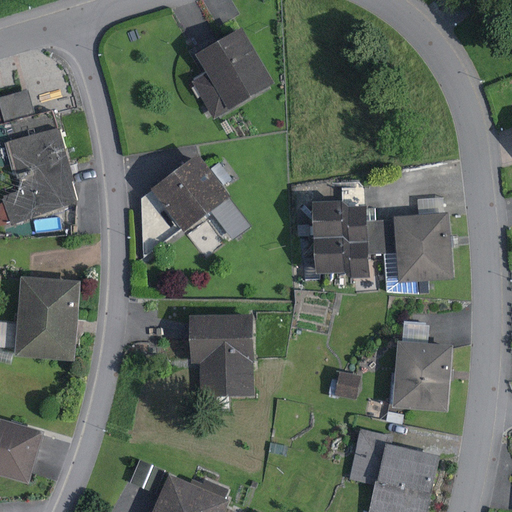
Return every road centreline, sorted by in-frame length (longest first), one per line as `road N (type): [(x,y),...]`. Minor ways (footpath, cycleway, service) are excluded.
road 1 (residential): [(384,0),(438,52),(470,115),(477,152),(487,353),(463,511)]
road 2 (residential): [(78,20),(112,153),(121,265),(103,399),(64,511)]
